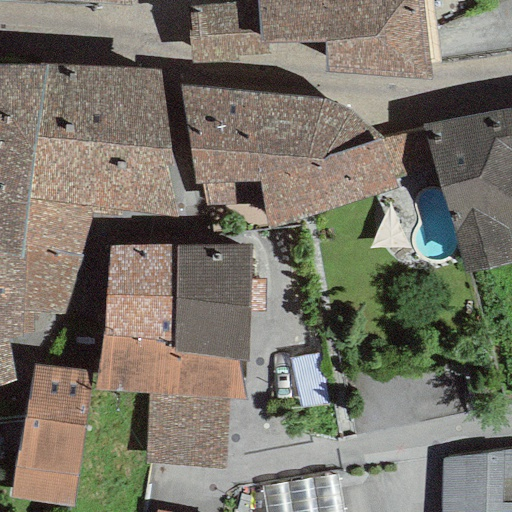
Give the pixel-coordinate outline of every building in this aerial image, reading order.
[(245,0),(184,6),(190,66),(238,61),(237,56),(261,54),(260,44),(256,0),(245,0)] [(256,0),(260,44),(324,43),(326,73),(432,80),(422,0),(256,0)] [(0,195),(28,198),(46,66),(0,65),(0,195)] [(159,70),(46,66),(28,198),(91,207),(89,218),(180,218),(167,150),(159,70)] [(321,99),(180,87),(194,185),(200,184),(203,207),(262,203),(266,228),(396,188),(394,179),(382,138),(352,112),(321,99)] [(511,108),(494,111),(420,125),(422,129),(433,169),(465,274),(511,261),(511,246),(507,229),(511,227),(511,108)] [(382,138),(394,179),(433,169),(422,129),(382,138)] [(28,198),(0,195),(0,255),(82,269),(89,218),(91,207),(28,198)] [(250,245),(175,246),(171,350),(237,359),(246,360),(250,245)] [(175,246),(108,246),(102,337),(171,350),(175,246)] [(82,269),(0,255),(0,339),(4,343),(38,345),(58,316),(74,315),(82,269)] [(245,400),(237,359),(171,350),(102,337),(93,391),(147,394),(228,399),(245,400)] [(0,339),(0,384),(14,381),(4,343),(0,339)] [(86,373),(31,366),(9,497),(70,508),(86,373)] [(224,469),(228,399),(147,394),(143,463),(224,469)] [(511,511),(511,448),(439,458),(437,511),(511,511)]
